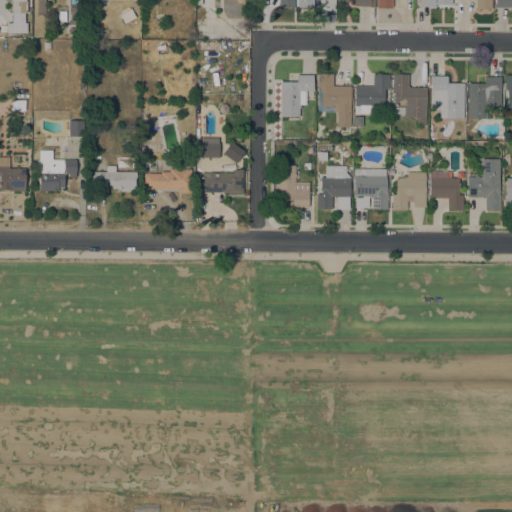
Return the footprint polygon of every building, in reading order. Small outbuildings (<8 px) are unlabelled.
[(24,0),(5,0),(5,2),(10,2),(10,24),(5,23),(5,32),(21,32),(21,14),(24,14),(24,0)] [(293,0),(293,9),(262,9),(262,0),(293,0)] [(312,0),(312,8),(297,8),(297,0),(312,0)] [(335,0),(335,11),(319,11),(319,0),(335,0)] [(391,0),(391,8),(376,8),(376,0),(391,0)] [(490,0),(490,9),(475,9),(475,0),(490,0)] [(511,0),(511,1),(511,8),(495,8),(495,0),(511,0)] [(83,7),(82,16),(73,15),(73,19),(82,20),(82,26),(71,25),(71,28),(82,28),(82,34),(68,34),(69,28),(69,25),(69,15),(68,15),(69,7),(82,7),(83,7)] [(130,9),(135,17),(124,23),(119,15),(130,9)] [(349,127),(336,127),(336,112),(316,112),(317,74),(332,74),(332,87),(350,86),(349,127)] [(425,88),(425,126),(420,126),(419,128),(414,123),(416,121),(416,118),(403,117),(403,114),(394,114),(394,108),(393,108),(393,91),(392,91),(392,74),(408,75),(407,88),(425,88)] [(279,82),(296,82),(296,75),(313,75),(313,91),(305,91),(305,105),(298,105),(298,117),(279,117),(279,82)] [(372,87),(372,75),(388,75),(387,90),(384,89),(383,107),(372,107),(372,114),(359,114),(359,106),(354,106),(354,87),(372,87)] [(462,118),(439,118),(439,109),(437,109),(437,104),(431,104),(432,92),(430,92),(430,76),(446,76),(446,83),(463,83),(462,118)] [(484,84),(484,76),(500,77),(500,106),(486,106),(486,118),(467,118),(467,84),(484,84)] [(506,90),(502,90),(502,83),(504,83),(504,76),(511,76),(511,107),(506,107),(506,90)] [(24,100),(24,111),(12,111),(12,101),(24,100)] [(83,121),(83,137),(68,137),(68,120),(83,121)] [(236,163),(243,150),(228,142),(221,155),(236,163)] [(218,157),(194,156),(194,143),(218,143),(218,157)] [(76,160),(75,178),(68,178),(68,174),(63,174),(63,188),(57,188),(57,191),(38,191),(39,151),(52,151),(52,160),(76,160)] [(0,157),(8,157),(9,169),(24,169),(24,191),(0,191),(0,157)] [(499,159),(499,195),(500,195),(500,210),(484,210),(485,197),(466,197),(467,177),(474,177),(474,176),(477,176),(477,177),(481,177),(481,159),(499,159)] [(294,165),(294,174),(295,174),(295,177),(294,177),(294,182),(308,182),(308,207),(291,207),(291,201),(275,201),(275,165),(294,165)] [(106,172),(106,166),(114,166),(114,172),(136,172),(136,180),(134,180),(134,192),(120,192),(120,189),(112,189),(112,186),(87,185),(87,172),(106,172)] [(349,178),(349,197),(331,197),(331,209),(316,209),(316,194),(320,194),(320,177),(328,177),(328,176),(331,176),(331,166),(344,166),(344,172),(349,178)] [(160,174),(160,172),(168,172),(168,169),(190,169),(190,193),(180,193),(180,189),(143,189),(143,173),(160,174)] [(385,169),(385,177),(386,177),(386,188),(387,188),(386,210),(371,210),(371,197),(367,197),(367,208),(354,208),(354,198),(361,199),(361,196),(353,196),(353,169),(385,169)] [(233,170),(242,170),(241,194),(223,193),(223,192),(198,191),(199,173),(209,173),(233,173),(233,170)] [(425,173),(424,208),(412,208),(412,201),(406,201),(406,210),(391,210),(391,195),(395,195),(395,178),(403,178),(403,177),(406,177),(406,172),(425,173)] [(429,172),(447,172),(447,177),(450,177),(450,178),(458,179),(458,195),(462,195),(462,210),(447,210),(447,198),(428,197),(429,172)] [(511,207),(511,178),(504,178),(503,207),(511,207)]
